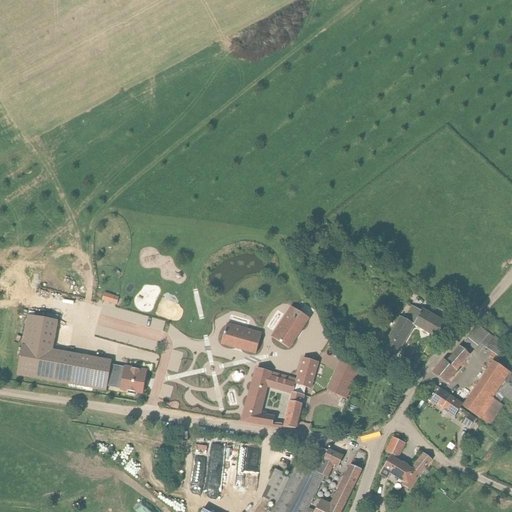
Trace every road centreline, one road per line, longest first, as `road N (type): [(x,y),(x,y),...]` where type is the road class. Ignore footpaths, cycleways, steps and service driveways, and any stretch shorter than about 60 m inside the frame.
road 1 (unclassified): [(0,390),(267,433),(375,440)]
road 2 (unclassified): [(397,419),(421,375),(511,276)]
road 3 (unclassified): [(511,493),(449,464),(397,419)]
